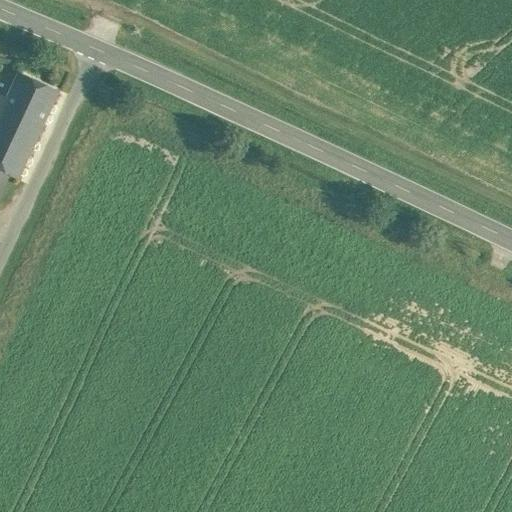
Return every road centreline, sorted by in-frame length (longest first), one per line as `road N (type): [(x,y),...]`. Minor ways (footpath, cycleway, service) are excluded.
road 1 (secondary): [(511,240),(91,47)]
road 2 (residential): [(6,243),(91,47)]
